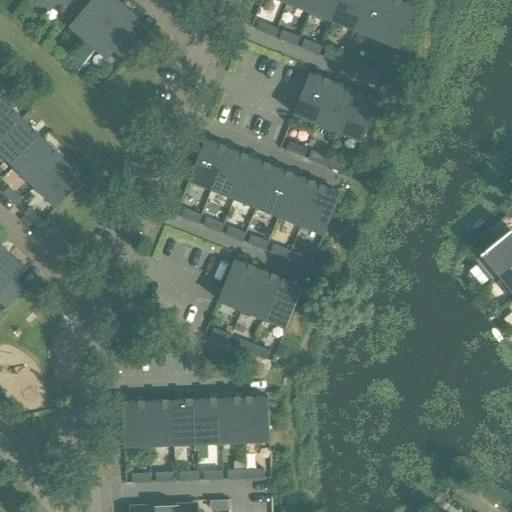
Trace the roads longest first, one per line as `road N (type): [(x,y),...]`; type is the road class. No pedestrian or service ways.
road 1 (residential): [(96,492),(255,488),(256,511)]
road 2 (residential): [(177,113),(345,183)]
road 3 (residential): [(138,209),(305,278)]
road 4 (residential): [(215,22),(380,91)]
road 5 (residential): [(93,383),(264,381)]
road 6 (residential): [(0,203),(102,298)]
